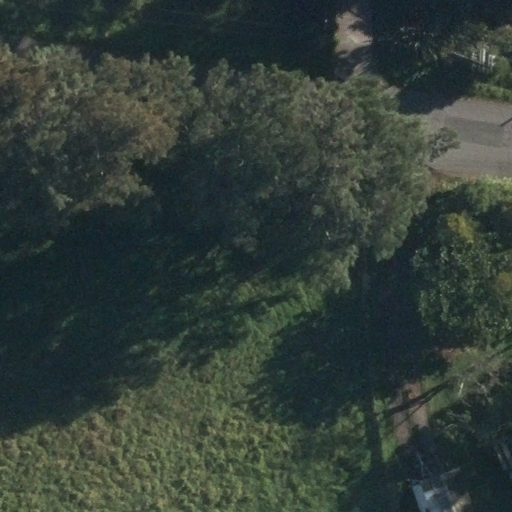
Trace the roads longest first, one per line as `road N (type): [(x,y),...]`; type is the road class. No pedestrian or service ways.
road 1 (track): [(438,511),(414,465),(386,329),(387,195),(369,0)]
road 2 (residential): [(511,112),(0,44)]
